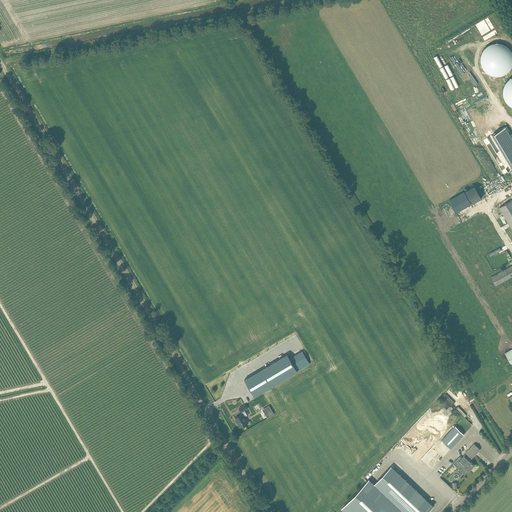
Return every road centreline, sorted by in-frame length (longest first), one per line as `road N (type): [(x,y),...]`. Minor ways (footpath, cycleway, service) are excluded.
road 1 (unclassified): [(270,511),(0,62)]
road 2 (track): [(312,0),(1,64)]
